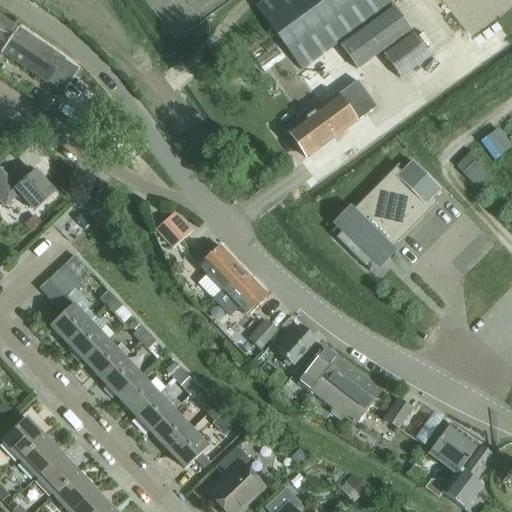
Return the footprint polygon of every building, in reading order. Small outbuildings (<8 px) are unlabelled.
[(266,0),(255,8),(267,25),(301,71),(392,5),(391,4),(388,0),(266,0)] [(339,47),(356,71),(411,30),(394,7),(339,47)] [(0,56),(2,55),(46,83),(63,59),(0,18),(0,56)] [(382,57),(399,80),(428,58),(411,36),(382,57)] [(357,83),(286,134),(306,160),(375,109),(357,83)] [(44,93),(37,103),(47,109),(53,99),(44,93)] [(397,166),(338,226),(330,234),(370,273),(380,263),(381,264),(389,256),(388,254),(437,205),(436,204),(433,206),(429,202),(440,191),(411,163),(400,174),(396,170),(398,167),(397,166)] [(478,189),(488,179),(474,165),(464,175),(478,189)] [(19,195),(34,212),(54,195),(34,172),(15,188),(0,170),(0,203),(4,208),(19,195)] [(175,250),(192,234),(175,215),(157,232),(175,250)] [(90,227),(79,217),(74,221),(85,231),(90,227)] [(34,219),(26,227),(31,232),(39,225),(34,219)] [(215,302),(244,274),(236,265),(221,249),(220,248),(199,268),(207,277),(199,285),(207,294),(215,302)] [(65,267),(82,285),(91,277),(74,259),(65,267)] [(56,275),(73,293),(82,285),(65,267),(56,275)] [(215,302),(223,310),(219,314),(211,322),(227,339),(240,328),(249,319),(269,299),(244,274),(215,302)] [(48,283),(65,301),(73,293),(56,275),(48,283)] [(39,291),(53,306),(56,309),(65,301),(48,283),(39,291)] [(99,301),(107,309),(115,302),(107,294),(99,301)] [(124,327),(132,319),(115,302),(107,309),(124,327)] [(49,329),(67,347),(96,319),(87,310),(81,316),(72,307),(49,329)] [(96,319),(67,347),(83,365),(106,343),(98,334),(105,328),(96,319)] [(277,332),(265,322),(248,341),(260,351),(277,332)] [(133,337),(140,344),(149,336),(141,329),(133,337)] [(292,371),(316,344),(300,329),(278,354),(291,365),(288,367),(292,371)] [(149,336),(140,344),(147,352),(156,344),(149,336)] [(106,343),(83,365),(100,382),(123,361),(130,354),(121,345),(114,351),(106,343)] [(309,395),(311,393),(315,388),(319,391),(341,363),(323,350),(302,377),(304,379),(298,386),(309,395)] [(157,362),(174,380),(183,372),(166,354),(157,362)] [(123,361),(100,382),(117,400),(140,378),(123,361)] [(311,393),(333,410),(330,414),(341,422),(344,420),(355,428),(381,395),(341,363),(319,391),(315,388),(311,393)] [(183,372),(174,380),(181,387),(190,379),(183,372)] [(276,372),(268,381),(279,389),(286,381),(276,372)] [(140,378),(117,400),(134,418),(157,396),(140,378)] [(157,396),(134,418),(151,436),(174,414),(157,396)] [(199,408),(207,416),(217,407),(209,398),(199,408)] [(412,411),(412,410),(399,402),(385,422),(399,431),(412,411)] [(3,403),(0,406),(0,417),(1,418),(10,409),(3,403)] [(217,407),(207,416),(214,423),(217,420),(234,438),(241,432),(217,407)] [(174,414),(151,436),(168,453),(191,431),(174,414)] [(2,444),(19,462),(44,439),(26,420),(2,444)] [(424,491),(439,501),(443,496),(464,511),(477,511),(483,505),(474,499),(482,487),(474,482),(492,459),(478,449),(450,427),(428,456),(456,477),(460,472),(464,475),(458,483),(454,481),(444,494),(430,484),(425,490),(424,491)] [(191,431),(168,453),(185,472),(208,450),(191,431)] [(44,439),(19,462),(37,480),(61,457),(44,439)] [(249,461),(236,448),(215,469),(224,479),(207,495),(223,511),(237,511),(262,489),(242,468),(249,461)] [(61,457),(37,480),(54,498),(78,475),(61,457)] [(78,475),(54,498),(67,511),(75,511),(95,493),(78,475)] [(345,484),(359,497),(360,498),(371,487),(352,476),(345,484)] [(0,499),(3,502),(9,496),(3,490),(9,483),(4,478),(0,480),(0,499)] [(292,511),(299,505),(285,490),(265,509),(267,511),(292,511)] [(95,493),(75,511),(111,511),(113,511),(95,493)]
